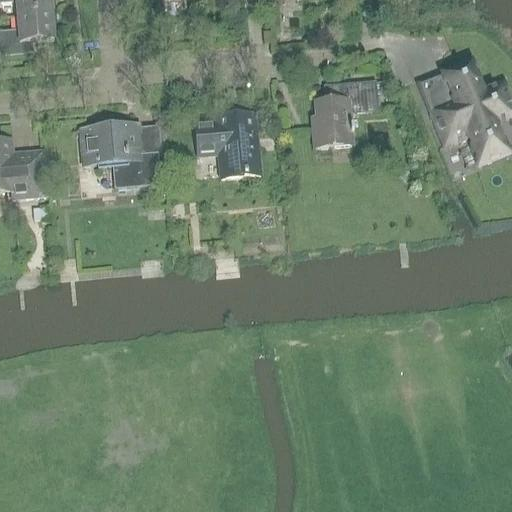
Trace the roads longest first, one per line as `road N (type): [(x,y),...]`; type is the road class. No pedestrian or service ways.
road 1 (residential): [(113,76),(327,62),(376,43)]
road 2 (residential): [(113,76),(115,93),(0,104)]
